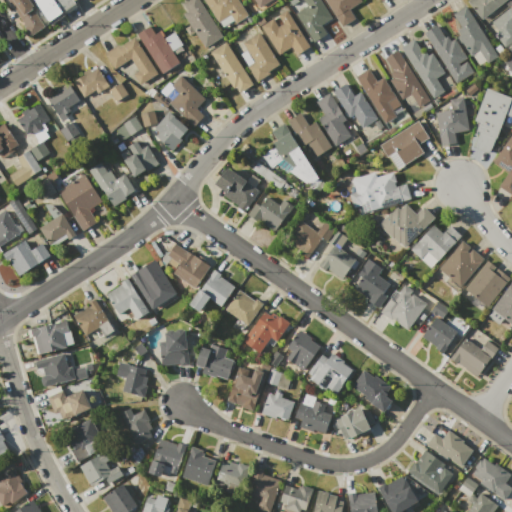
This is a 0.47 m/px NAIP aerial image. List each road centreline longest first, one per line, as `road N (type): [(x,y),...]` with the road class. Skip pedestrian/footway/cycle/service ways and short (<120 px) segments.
road 1 (residential): [(428,0),(220,140),(174,200),(135,234),(0,319)]
road 2 (residential): [(174,200),(511,444)]
road 3 (residential): [(182,403),(204,421),(337,465),(386,451),(434,388)]
road 4 (residential): [(74,511),(39,454),(0,324)]
road 5 (residential): [(132,0),(0,85)]
